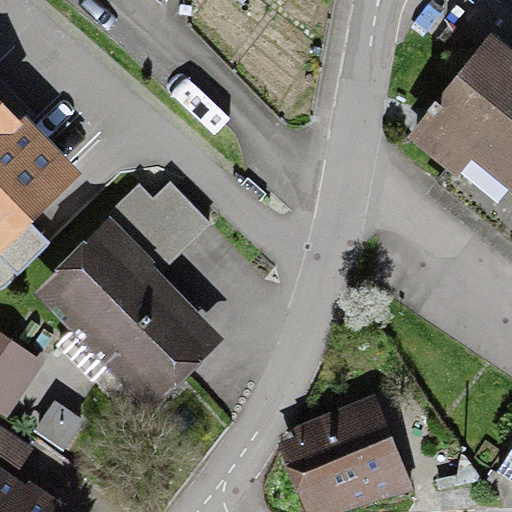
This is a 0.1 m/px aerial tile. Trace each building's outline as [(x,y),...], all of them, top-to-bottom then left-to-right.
[(511,49),(498,38),(414,142),(466,184),(481,165),(511,189),(511,49)] [(0,241),(82,163),(0,77),(0,241)] [(157,230),(143,217),(133,228),(146,241),(157,230)] [(100,219),(24,291),(139,411),(215,339),(100,219)] [(0,346),(0,417),(3,420),(35,369),(0,346)] [(388,401),(308,432),(337,508),(417,477),(388,401)] [(66,511),(69,509),(0,466),(0,511),(66,511)]
